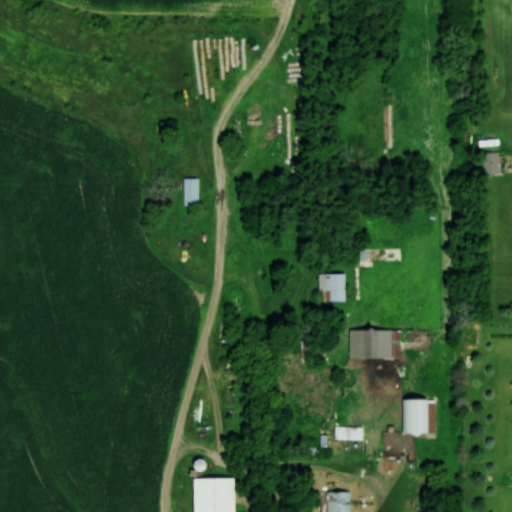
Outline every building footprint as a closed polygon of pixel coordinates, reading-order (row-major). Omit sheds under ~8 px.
[(482,174),(498,174),(498,152),(482,152),(482,174)] [(198,178),(183,178),(183,206),(198,206),(198,178)] [(344,273),(318,273),(318,301),(344,301),(344,273)] [(400,328),(348,328),(348,358),(400,358),(400,328)] [(434,399),(403,399),(403,432),(434,432),(434,399)] [(334,427),(334,440),(362,440),(362,427),(334,427)] [(234,511),(234,477),(192,477),(192,511),(234,511)] [(320,492),(319,511),(349,511),(349,492),(320,492)]
